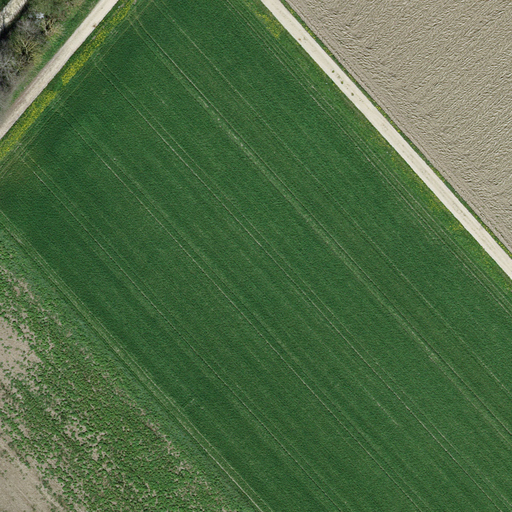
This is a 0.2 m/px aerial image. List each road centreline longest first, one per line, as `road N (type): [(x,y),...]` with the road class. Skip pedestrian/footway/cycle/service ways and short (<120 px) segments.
road 1 (track): [(511,259),(273,0)]
road 2 (track): [(0,141),(122,0)]
